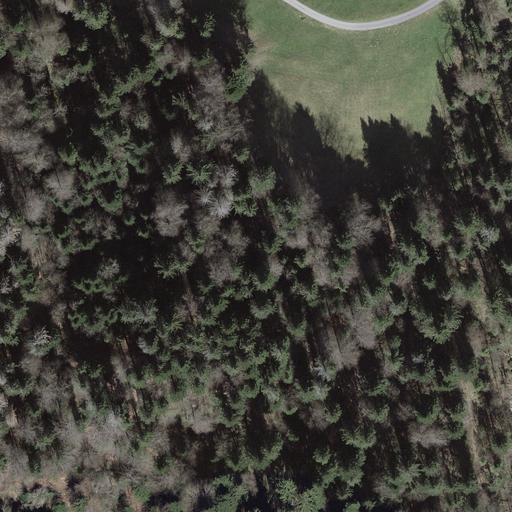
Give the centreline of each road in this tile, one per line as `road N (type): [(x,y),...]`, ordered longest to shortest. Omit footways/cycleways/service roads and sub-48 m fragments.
road 1 (track): [(486,511),(471,373),(484,281),(460,241),(437,225),(433,207),(447,145),(444,54),(453,0)]
road 2 (unclassified): [(432,0),(372,29),(337,29),(286,0)]
